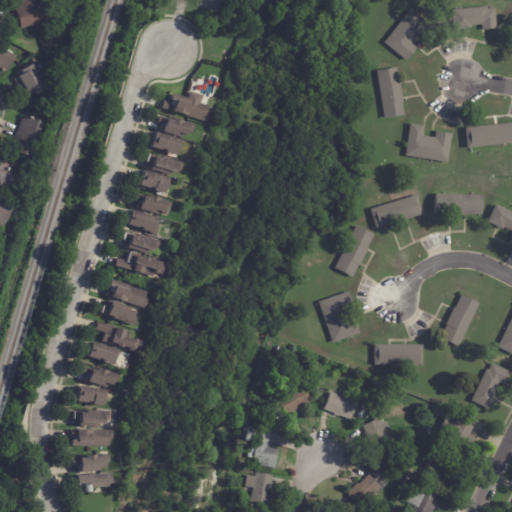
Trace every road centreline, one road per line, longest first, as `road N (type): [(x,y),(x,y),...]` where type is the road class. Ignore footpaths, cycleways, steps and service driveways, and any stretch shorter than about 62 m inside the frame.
road 1 (residential): [(52,511),(40,457),(42,399),(138,77),(167,49)]
road 2 (residential): [(511,276),(475,260),(442,261),(395,298)]
